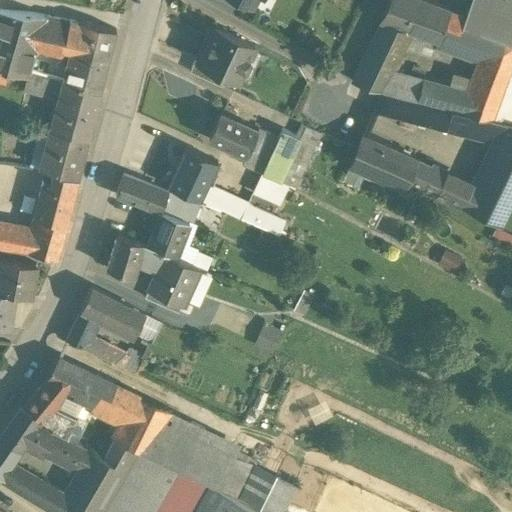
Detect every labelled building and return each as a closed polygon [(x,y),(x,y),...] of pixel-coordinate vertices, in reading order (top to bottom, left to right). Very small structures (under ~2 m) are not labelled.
[(234,0),(252,8),(255,0),(234,0)] [(449,12),(416,0),(391,0),(382,20),(401,29),(411,32),(438,42),(449,13),(449,12)] [(511,0),(470,0),(464,18),(449,13),(438,42),(480,59),(511,70),(511,68),(511,0)] [(35,14),(0,10),(0,68),(9,71),(27,77),(37,43),(63,49),(69,22),(35,14)] [(382,20),(352,82),(381,92),(387,80),(392,70),(411,32),(401,29),(382,20)] [(116,30),(79,21),(78,24),(69,21),(69,22),(63,49),(70,51),(62,81),(63,82),(100,92),(116,30)] [(254,47),(214,28),(199,62),(198,63),(227,76),(238,81),(254,47)] [(511,70),(480,59),(467,92),(460,111),(466,113),(493,120),(502,94),(511,70)] [(227,76),(198,63),(199,62),(195,60),(189,72),(222,87),(227,76)] [(9,71),(0,68),(0,82),(5,83),(9,71)] [(511,68),(511,70),(502,94),(511,96),(511,68)] [(419,88),(422,80),(392,70),(387,80),(419,88)] [(419,88),(387,80),(381,92),(382,92),(416,101),(419,88)] [(467,92),(422,80),(419,88),(416,101),(433,106),(445,109),(451,110),(451,109),(460,111),(467,92)] [(100,92),(63,82),(51,129),(87,139),(100,92)] [(416,101),(382,92),(373,111),(427,126),(430,116),(433,106),(416,101)] [(511,96),(502,94),(493,120),(502,122),(511,125),(511,96)] [(445,109),(433,106),(430,116),(442,119),(445,109)] [(430,116),(427,126),(459,134),(466,113),(460,111),(451,109),(451,110),(445,109),(442,119),(430,116)] [(263,131),(221,111),(208,139),(244,156),(253,138),(258,140),(263,131)] [(493,120),(466,113),(459,134),(491,143),(502,122),(493,120)] [(511,125),(502,122),(491,143),(470,186),(460,206),(497,224),(511,193),(511,125)] [(300,124),(294,135),(299,137),(291,156),(306,163),(321,133),(300,124)] [(51,129),(49,129),(38,169),(40,169),(53,172),(53,171),(77,179),(87,139),(51,129)] [(294,135),(281,129),(277,137),(261,173),(279,181),(291,156),(299,137),(294,135)] [(258,140),(253,138),(244,156),(241,163),(261,173),(277,137),(263,131),(258,140)] [(417,159),(363,135),(349,167),(403,191),(407,181),(417,160),(417,159)] [(216,161),(185,147),(167,186),(169,187),(187,194),(199,199),(207,182),(216,161)] [(291,156),(279,181),(291,187),(293,188),(306,163),(291,156)] [(470,186),(417,160),(407,181),(460,206),(470,186)] [(53,172),(51,182),(43,180),(38,198),(41,198),(36,217),(37,217),(65,227),(77,179),(53,171),(53,172)] [(279,181),(261,173),(255,186),(273,194),(279,181)] [(167,192),(123,175),(116,195),(160,212),(168,192),(167,192)] [(273,194),(255,186),(251,195),(282,209),(291,187),(279,181),(273,194)] [(215,206),(222,191),(207,182),(199,199),(200,199),(215,206)] [(187,194),(169,187),(167,192),(168,192),(160,212),(177,218),(187,194)] [(248,203),(222,191),(215,206),(240,218),(247,203),(248,203)] [(187,194),(177,218),(160,212),(147,244),(164,252),(175,256),(189,220),(191,221),(200,199),(199,199),(187,194)] [(265,212),(247,203),(240,218),(258,226),(265,212)] [(65,227),(37,217),(32,231),(60,243),(65,227)] [(0,223),(0,246),(56,257),(60,243),(32,231),(28,229),(0,223)] [(143,243),(116,235),(106,268),(133,276),(137,262),(143,243)] [(147,244),(143,243),(137,262),(156,269),(164,252),(147,244)] [(175,256),(164,252),(156,269),(148,287),(150,287),(150,286),(181,300),(181,301),(182,302),(197,267),(175,256)] [(438,264),(454,271),(459,260),(443,253),(438,264)] [(35,265),(0,258),(0,291),(16,294),(30,297),(35,265)] [(181,300),(150,286),(150,287),(148,287),(143,297),(177,312),(182,302),(181,301),(181,300)] [(144,314),(91,288),(80,310),(98,318),(133,336),(144,314)] [(0,291),(0,326),(10,328),(16,294),(0,291)] [(98,318),(80,310),(74,322),(92,330),(98,318)] [(144,314),(133,336),(155,347),(166,324),(144,314)] [(92,330),(74,322),(66,339),(83,348),(89,338),(92,330)] [(264,324),(254,344),(274,353),(284,333),(264,324)] [(124,355),(89,338),(83,348),(119,365),(124,355)] [(143,360),(126,351),(124,355),(119,365),(136,374),(143,360)] [(105,381),(57,357),(44,380),(45,381),(63,389),(94,403),(105,381)] [(45,381),(35,395),(33,393),(23,406),(38,418),(36,421),(53,431),(53,432),(66,439),(75,420),(76,417),(54,407),(63,389),(45,381)] [(94,403),(90,412),(118,426),(113,438),(136,449),(136,448),(187,472),(204,428),(105,381),(94,403)] [(53,431),(36,421),(38,418),(23,406),(21,404),(3,431),(22,442),(44,454),(46,452),(79,469),(90,450),(66,439),(53,432),(53,431)] [(113,438),(75,420),(66,439),(90,450),(103,457),(113,438)] [(238,445),(204,428),(187,472),(218,487),(233,456),(238,445)] [(22,442),(3,431),(0,435),(0,452),(13,459),(22,442)] [(103,457),(90,450),(79,469),(67,490),(101,509),(136,449),(113,438),(103,457)] [(193,511),(209,484),(136,449),(101,509),(99,511),(193,511)] [(13,459),(0,452),(0,476),(25,493),(34,477),(15,465),(13,461),(13,459)] [(259,468),(233,456),(218,487),(244,500),(253,480),(259,468)] [(269,488),(259,508),(266,511),(283,511),(296,485),(276,475),(269,488)] [(62,492),(34,477),(25,493),(24,494),(52,511),(99,511),(101,509),(67,490),(66,491),(62,492)] [(253,480),(244,500),(259,508),(269,488),(253,480)] [(259,511),(209,484),(193,511),(259,511)]
